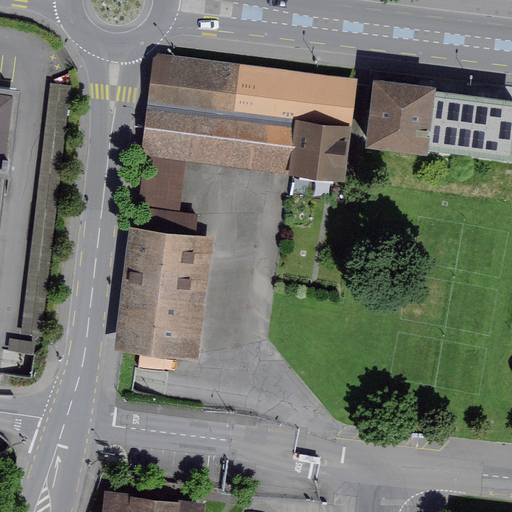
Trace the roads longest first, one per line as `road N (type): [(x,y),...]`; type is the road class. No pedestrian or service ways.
road 1 (residential): [(54,476),(83,366),(108,141)]
road 2 (secondary): [(511,45),(313,21)]
road 3 (secondary): [(157,27),(313,21)]
